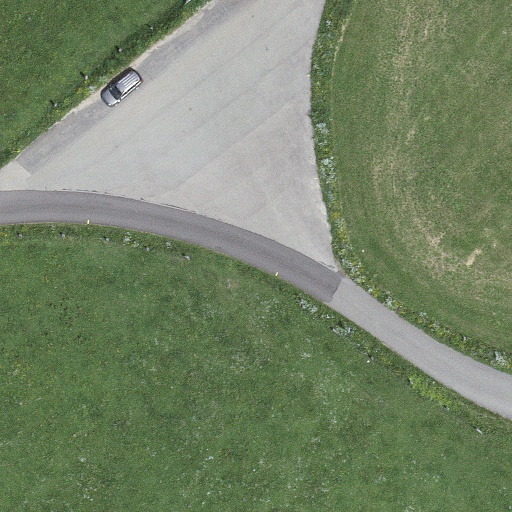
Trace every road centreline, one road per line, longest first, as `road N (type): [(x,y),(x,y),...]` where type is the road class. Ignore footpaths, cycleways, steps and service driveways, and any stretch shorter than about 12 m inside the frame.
road 1 (track): [(249,0),(53,155),(0,217)]
road 2 (unclassified): [(0,220),(108,217),(158,226),(256,256),(308,283)]
road 3 (track): [(308,283),(463,385),(511,403)]
